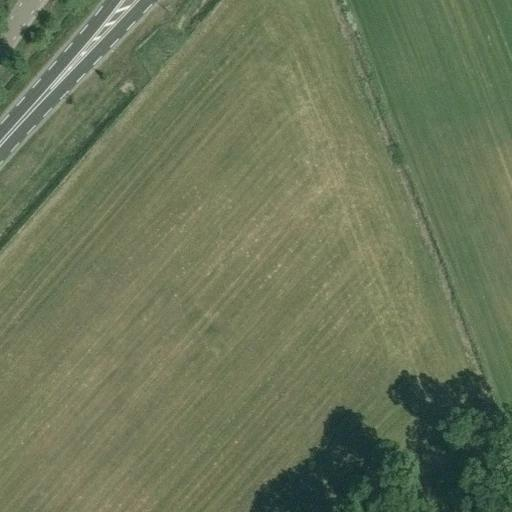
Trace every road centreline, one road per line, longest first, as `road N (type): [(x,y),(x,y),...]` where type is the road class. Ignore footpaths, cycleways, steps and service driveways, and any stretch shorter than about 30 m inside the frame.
road 1 (primary): [(29,112),(147,0)]
road 2 (primary): [(113,0),(29,112)]
